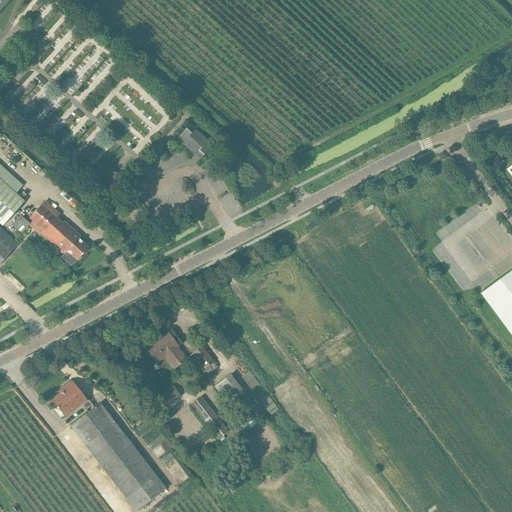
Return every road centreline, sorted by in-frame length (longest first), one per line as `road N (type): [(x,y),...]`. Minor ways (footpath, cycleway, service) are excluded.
road 1 (tertiary): [(0,363),(237,240)]
road 2 (tertiary): [(237,240),(448,136)]
